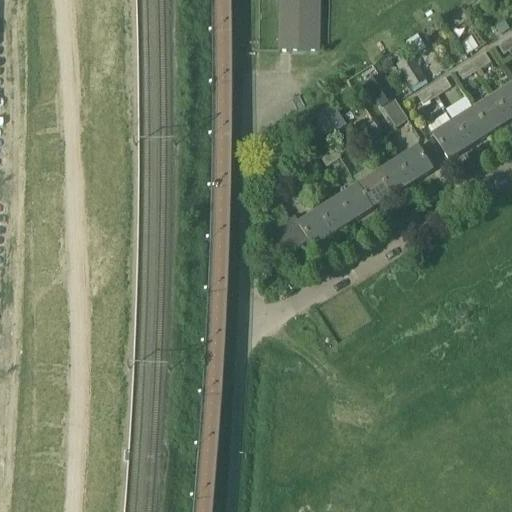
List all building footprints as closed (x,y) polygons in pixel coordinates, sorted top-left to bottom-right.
[(319,52),(319,1),(280,1),(280,52),(319,52)] [(504,23),(496,28),(501,36),(509,31),(504,23)] [(418,36),(404,45),(412,57),(426,49),(418,36)] [(472,38),(461,44),(467,56),(478,49),(472,38)] [(503,57),(511,51),(511,39),(511,38),(497,47),(503,57)] [(471,64),(477,74),(491,65),(484,55),(471,64)] [(411,91),(427,82),(412,57),(396,67),(411,91)] [(463,83),(477,74),(471,64),(457,73),(463,83)] [(379,78),(366,86),(382,110),(395,102),(379,78)] [(431,89),(437,99),(444,95),(451,90),(445,80),(431,89)] [(511,122),(511,87),(494,100),(509,124),(511,122)] [(423,108),(437,99),(431,89),(417,98),(423,108)] [(465,100),(446,112),(454,125),(470,149),(489,137),(473,113),(465,100)] [(509,124),(494,100),(473,113),(489,137),(509,124)] [(334,107),(322,114),(334,135),(346,128),(334,107)] [(445,116),(428,127),(435,137),(433,138),(449,163),(470,149),(454,125),(452,126),(445,116)] [(366,144),(380,135),(374,126),(360,135),(366,144)] [(327,169),(341,160),(334,150),(320,159),(327,169)] [(418,150),(398,163),(412,186),(433,173),(418,150)] [(393,199),(412,186),(398,163),(378,176),(393,199)] [(295,176),(301,186),(315,177),(309,167),(295,176)] [(287,195),(301,186),(295,176),(280,185),(287,195)] [(373,211),(393,199),(378,176),(359,188),(373,211)] [(353,224),(373,211),(359,188),(339,201),(353,224)] [(274,216),(290,206),(283,193),(269,201),(270,202),(266,204),(274,216)] [(333,237),(353,224),(339,201),(319,214),(333,237)] [(295,219),(273,233),(281,245),(286,253),(288,256),(309,243),(313,249),(333,237),(319,214),(300,226),(295,219)]
